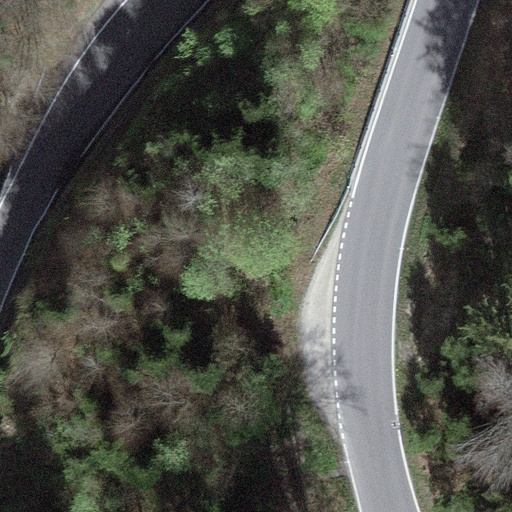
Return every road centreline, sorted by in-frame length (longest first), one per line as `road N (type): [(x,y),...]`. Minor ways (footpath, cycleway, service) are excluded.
road 1 (secondary): [(446,0),(374,234),(366,353),(385,511)]
road 2 (secondary): [(0,261),(86,106),(172,0)]
